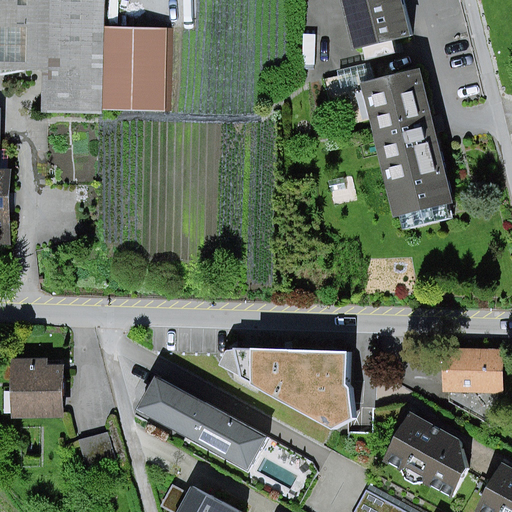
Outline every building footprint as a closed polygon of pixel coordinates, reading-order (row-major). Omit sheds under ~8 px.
[(59,108),(102,110),(178,113),(181,24),(118,22),(118,0),(0,0),(0,66),(61,68),(59,108)] [(432,32),(423,0),(363,0),(376,47),(432,32)] [(475,206),(439,68),(382,83),(419,221),(475,206)] [(11,173),(0,172),(0,244),(9,245),(11,173)] [(370,385),(370,351),(246,348),(238,366),(358,428),(376,418),(375,388),(370,385)] [(500,349),(446,349),(446,390),(499,391),(500,349)] [(58,361),(13,363),(15,414),(59,412),(58,361)] [(287,436),(175,375),(155,411),(267,472),(287,436)] [(426,411),(400,459),(470,497),(487,467),(476,438),(426,411)] [(124,456),(118,431),(90,438),(96,463),(124,456)] [(511,511),(511,469),(490,510),(494,511),(511,511)] [(194,511),(258,511),(209,485),(194,511)] [(420,511),(377,488),(364,511),(420,511)]
